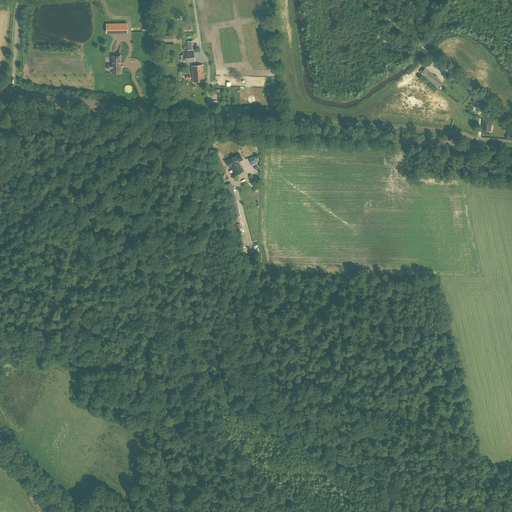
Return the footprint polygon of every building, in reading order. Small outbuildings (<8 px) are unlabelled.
[(127,32),(127,24),(106,24),(107,32),(127,32)] [(184,63),(195,62),(194,52),(183,53),(184,63)] [(110,69),(112,69),(112,73),(121,73),(121,56),(112,56),(112,64),(110,64),(110,69)] [(193,82),(204,81),(203,65),(191,66),(193,82)] [(438,88),(442,82),(425,68),(421,73),(438,88)] [(478,108),(482,104),(475,98),(472,102),(478,108)] [(492,120),(492,118),(483,118),(483,119),(483,131),(491,131),(492,120)] [(239,153),(233,157),(234,158),(236,163),(235,163),(237,168),(241,167),(240,164),(239,162),(243,160),(242,160),(243,160),(239,153)] [(251,165),(257,163),(254,156),(248,158),(251,165)] [(236,163),(234,158),(233,157),(226,161),(229,167),(230,167),(235,175),(244,171),(241,167),(237,168),(235,163),(236,163)] [(243,239),(234,200),(236,200),(231,183),(223,185),(228,202),(225,203),(226,206),(231,205),(239,240),(243,254),(247,253),(243,239)]
